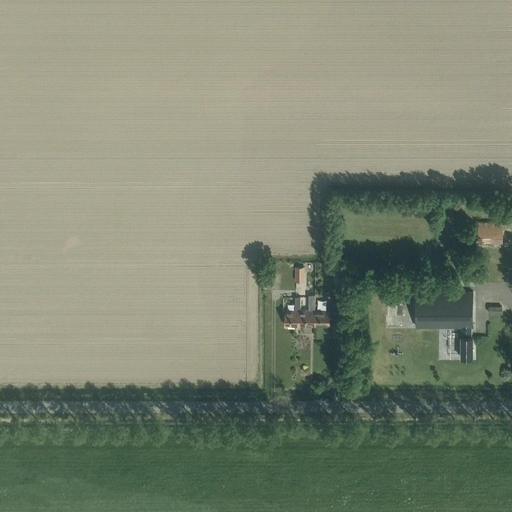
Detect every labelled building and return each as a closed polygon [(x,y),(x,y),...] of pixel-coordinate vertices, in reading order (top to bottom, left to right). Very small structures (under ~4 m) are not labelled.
[(478,223),(478,243),(502,243),(502,223),(478,223)] [(304,282),(304,267),(295,267),(295,282),(304,282)] [(333,272),(333,283),(342,282),(342,272),(333,272)] [(473,292),(416,292),(416,327),(461,327),(461,337),(471,337),(471,327),(473,327),(473,292)] [(315,310),(315,297),(315,295),(309,295),(309,310),(300,310),(300,326),(315,326),(315,310)] [(498,304),(508,305),(509,296),(499,295),(498,304)] [(300,326),(300,310),(300,297),(295,297),(295,310),(285,310),(285,326),(300,326)] [(315,326),(330,326),(330,319),(337,319),(337,304),(329,304),(329,310),(315,310),(315,326)] [(473,337),(471,337),(461,337),(461,357),(473,357),(473,337)]
